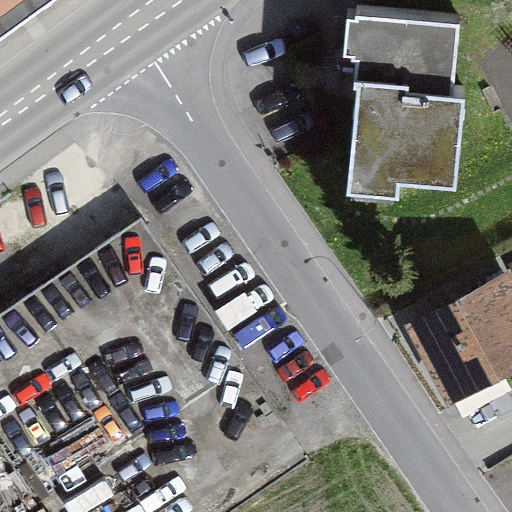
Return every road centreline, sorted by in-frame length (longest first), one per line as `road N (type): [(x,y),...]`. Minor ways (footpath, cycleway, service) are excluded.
road 1 (unclassified): [(469,511),(137,19)]
road 2 (primary): [(0,119),(137,19)]
